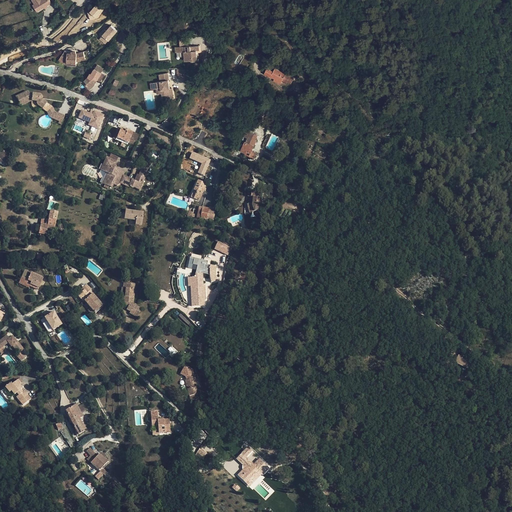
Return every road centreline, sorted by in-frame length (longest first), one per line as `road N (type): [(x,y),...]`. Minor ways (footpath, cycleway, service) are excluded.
road 1 (track): [(287,188),(293,206),(372,225),(387,240),(405,298),(459,348),(511,374)]
road 2 (residential): [(0,70),(146,121)]
